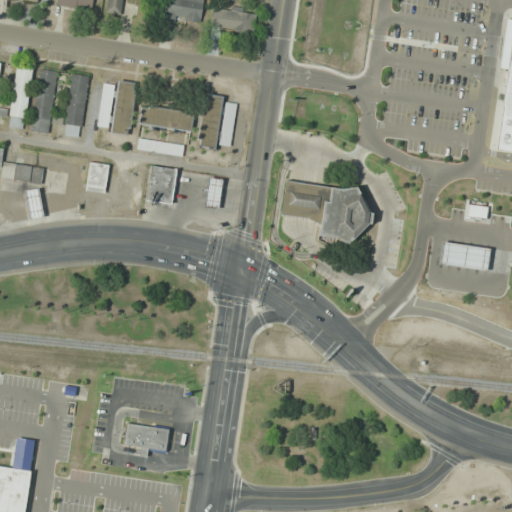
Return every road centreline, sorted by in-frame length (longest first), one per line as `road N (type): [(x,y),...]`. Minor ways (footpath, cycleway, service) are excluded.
road 1 (primary): [(241,273),(296,303),(413,401),(469,433),(511,444)]
road 2 (residential): [(208,499),(333,497),(422,484),(469,433)]
road 3 (tertiary): [(286,0),(241,273)]
road 4 (residential): [(0,38),(272,83)]
road 5 (primary): [(0,255),(123,244),(241,273)]
road 6 (primary): [(241,273),(206,511)]
